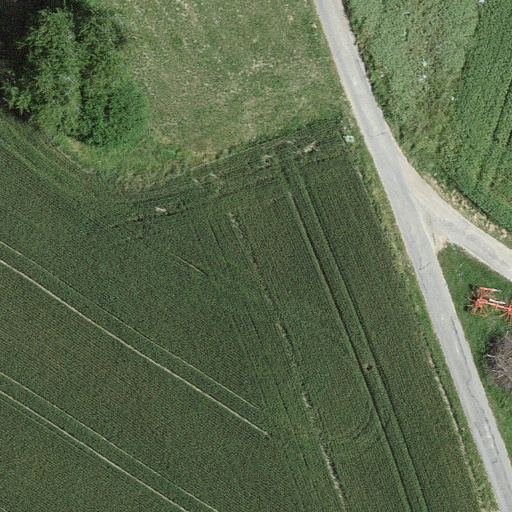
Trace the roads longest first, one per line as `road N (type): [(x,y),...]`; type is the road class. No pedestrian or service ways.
road 1 (residential): [(510,511),(331,0)]
road 2 (track): [(395,184),(511,261)]
